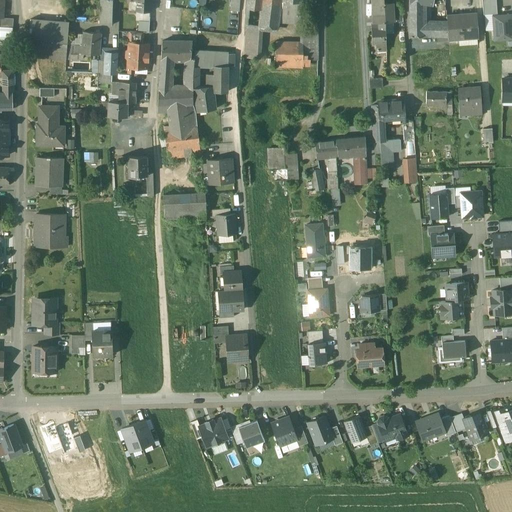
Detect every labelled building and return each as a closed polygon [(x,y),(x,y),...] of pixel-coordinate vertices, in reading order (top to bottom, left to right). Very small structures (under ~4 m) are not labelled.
[(113,0),(100,0),(100,24),(113,25),(113,0)] [(150,0),(133,0),(130,0),(130,11),(150,12),(150,0)] [(240,0),(231,0),(231,11),(239,11),(240,0)] [(247,0),(247,7),(261,9),(259,25),(259,26),(260,26),(278,28),(280,17),(282,17),(283,1),(283,0),(247,0)] [(372,0),(373,5),(372,5),(372,16),(384,15),(384,4),(383,0),(372,0)] [(481,0),(483,15),(497,14),(495,0),(481,0)] [(302,2),(283,1),(282,17),(300,19),(302,2)] [(419,3),(409,1),(409,21),(409,22),(423,22),(423,21),(423,11),(420,11),(419,3)] [(392,3),(384,4),(384,15),(393,14),(392,3)] [(465,15),(453,16),(454,29),(448,29),(448,35),(448,41),(478,39),(476,14),(465,15)] [(511,38),(511,14),(492,16),(495,40),(511,38)] [(69,22),(30,19),(29,40),(30,40),(67,43),(69,22)] [(150,22),(139,21),(138,32),(143,32),(149,33),(150,22)] [(427,21),(423,21),(423,22),(423,32),(425,32),(425,36),(436,36),(439,36),(439,31),(438,21),(427,21)] [(447,21),(438,21),(439,31),(448,30),(448,29),(447,21)] [(423,22),(409,22),(411,36),(422,36),(423,32),(423,22)] [(259,25),(247,24),(245,57),(258,58),(260,26),(259,26),(259,25)] [(385,26),(371,26),(372,44),(379,44),(385,44),(385,26)] [(312,29),(303,29),(303,43),(303,60),(318,59),(318,35),(312,35),(312,29)] [(138,32),(129,31),(129,43),(142,44),(143,32),(138,32)] [(100,33),(83,32),(83,44),(77,44),(77,53),(83,53),(98,54),(100,33)] [(67,43),(30,40),(28,57),(66,60),(66,58),(67,44),(67,43)] [(192,41),(162,41),(161,59),(171,60),(186,60),(191,60),(191,57),(192,41)] [(303,43),(277,42),(275,66),(302,68),(303,60),(303,43)] [(129,43),(128,43),(128,50),(126,52),(125,57),(127,60),(127,67),(144,68),(147,65),(148,47),(145,44),(142,44),(129,43)] [(77,44),(67,44),(66,58),(83,59),(83,53),(77,53),(77,44)] [(228,52),(195,50),(194,58),(193,67),(199,67),(214,68),(214,67),(228,67),(228,66),(228,53),(228,52)] [(108,52),(105,52),(105,62),(104,73),(112,73),(116,74),(117,53),(108,52)] [(191,57),(191,60),(186,60),(185,88),(193,88),(194,88),(199,88),(199,67),(193,67),(194,58),(191,57)] [(171,60),(161,59),(159,88),(171,88),(171,60)] [(228,67),(214,67),(214,68),(214,86),(215,92),(227,91),(228,67)] [(104,73),(98,73),(98,77),(98,83),(112,84),(112,73),(104,73)] [(98,77),(77,76),(77,86),(98,87),(98,83),(98,77)] [(13,78),(4,78),(4,92),(13,92),(13,78)] [(382,78),(369,79),(370,88),(383,88),(382,78)] [(511,79),(503,79),(502,101),(511,101),(511,79)] [(136,83),(114,82),(114,90),(113,90),(113,95),(118,95),(118,101),(118,102),(128,102),(128,103),(135,103),(136,83)] [(199,88),(194,88),(197,111),(216,108),(215,92),(214,86),(199,88)] [(480,86),(471,87),(471,88),(459,89),(460,115),(482,113),(480,86)] [(54,88),(39,87),(39,96),(54,97),(54,88)] [(171,88),(159,88),(158,106),(169,105),(193,104),(193,88),(185,88),(171,88)] [(0,109),(13,109),(13,92),(4,92),(0,92),(0,109)] [(446,92),(426,92),(426,104),(446,104),(446,92)] [(402,100),(377,102),(378,105),(379,120),(384,119),(402,118),(404,118),(402,100)] [(118,101),(109,101),(108,116),(124,117),(127,117),(128,103),(128,102),(118,102),(118,101)] [(193,104),(169,105),(172,129),(175,149),(200,146),(196,113),(193,104)] [(378,105),(371,105),(374,142),(384,141),(384,140),(383,126),(384,126),(384,123),(384,119),(379,120),(378,105)] [(50,106),(39,106),(39,123),(37,123),(36,144),(64,145),(64,126),(58,126),(58,109),(49,109),(50,106)] [(1,120),(0,120),(0,138),(6,138),(6,131),(8,131),(9,121),(1,121),(1,120)] [(402,122),(403,140),(405,139),(409,139),(414,138),(413,121),(402,122)] [(491,128),(483,129),(484,142),(492,141),(491,128)] [(172,129),(165,130),(167,150),(175,149),(172,129)] [(364,136),(336,139),(336,140),(338,154),(353,152),(365,150),(364,136)] [(6,138),(0,138),(0,156),(1,156),(1,155),(8,155),(8,145),(6,145),(6,138)] [(384,141),(374,142),(374,154),(375,154),(375,153),(381,153),(382,167),(388,166),(387,147),(400,146),(399,139),(384,140),(384,141)] [(336,140),(315,143),(316,158),(327,156),(336,155),(338,154),(336,140)] [(200,146),(175,149),(175,152),(178,153),(179,157),(201,154),(200,146)] [(400,146),(387,147),(388,166),(393,166),(392,151),(400,151),(400,146)] [(284,148),(268,149),(269,169),(285,167),(284,155),(284,148)] [(175,149),(167,150),(168,158),(179,157),(178,153),(175,152),(175,149)] [(365,150),(353,152),(354,175),(354,185),(367,184),(365,150)] [(97,153),(84,153),(85,161),(98,160),(97,153)] [(296,154),(284,155),(285,167),(287,167),(288,180),(298,179),(297,166),(296,154)] [(327,156),(328,180),(337,179),(336,155),(327,156)] [(146,156),(128,156),(129,177),(139,176),(146,175),(147,175),(147,173),(146,156)] [(47,157),(46,157),(37,157),(36,185),(50,186),(62,186),(63,158),(51,158),(50,157),(47,157)] [(231,158),(208,160),(208,163),(209,176),(215,176),(216,184),(233,182),(231,158)] [(410,159),(403,159),(405,182),(412,182),(410,159)] [(314,170),(311,171),(313,191),(314,191),(322,190),(319,169),(314,170)] [(387,170),(380,170),(381,187),(388,187),(387,170)] [(337,179),(328,180),(329,189),(337,188),(337,179)] [(447,204),(455,203),(455,196),(454,188),(446,188),(446,193),(447,193),(447,204)] [(481,192),(460,193),(460,195),(461,207),(461,218),(482,216),(481,192)] [(204,193),(163,195),(165,220),(206,217),(204,193)] [(431,218),(448,217),(447,204),(447,193),(446,193),(430,194),(431,218)] [(375,216),(368,213),(365,222),(372,225),(375,216)] [(65,214),(36,214),(35,246),(64,246),(65,214)] [(230,214),(217,215),(217,216),(218,234),(232,233),(236,233),(234,214),(230,214)] [(511,220),(498,221),(499,232),(511,231),(511,220)] [(305,224),(308,257),(324,256),(321,223),(305,224)] [(444,225),(428,226),(428,234),(431,234),(444,233),(444,225)] [(511,231),(499,232),(492,233),(493,257),(511,256),(511,231)] [(444,233),(431,234),(432,257),(455,256),(454,232),(444,233)] [(232,233),(218,234),(219,239),(222,242),(233,241),(232,233)] [(233,265),(219,266),(220,273),(223,273),(223,272),(234,271),(233,265)] [(234,271),(223,272),(223,273),(224,290),(241,289),(240,271),(234,271)] [(511,276),(500,278),(500,290),(511,289),(511,276)] [(321,277),(308,279),(309,290),(322,289),(321,277)] [(467,299),(466,283),(445,284),(447,301),(461,300),(467,299)] [(241,289),(224,290),(218,291),(220,310),(220,311),(233,310),(243,309),(241,289)] [(309,290),(308,290),(310,316),(328,315),(326,289),(322,289),(309,290)] [(494,314),(511,312),(511,289),(500,290),(493,290),(493,298),(490,299),(491,306),(493,306),(494,314)] [(385,293),(378,294),(380,310),(387,309),(385,293)] [(378,294),(362,295),(359,298),(360,311),(380,310),(378,294)] [(49,300),(34,299),(33,320),(40,321),(43,324),(45,324),(55,324),(55,322),(55,311),(54,309),(54,304),(56,302),(56,299),(54,297),(51,297),(49,300)] [(441,318),(462,316),(461,300),(447,301),(440,301),(441,318)] [(111,321),(93,322),(93,330),(111,329),(111,321)] [(55,324),(45,324),(45,334),(58,334),(59,322),(55,322),(55,324)] [(93,322),(84,322),(84,334),(85,339),(92,339),(91,330),(93,330),(93,322)] [(227,325),(213,326),(213,333),(228,332),(227,325)] [(511,327),(501,328),(502,340),(511,339),(511,327)] [(483,328),(483,336),(497,336),(497,328),(483,328)] [(93,330),(91,330),(92,339),(92,355),(112,355),(111,329),(93,330)] [(322,330),(307,331),(308,343),(323,342),(322,330)] [(84,334),(71,334),(71,346),(78,347),(85,347),(85,339),(84,334)] [(245,334),(226,335),(227,352),(236,351),(237,360),(247,359),(245,334)] [(491,362),(511,360),(511,339),(502,340),(489,341),(491,362)] [(453,341),(441,342),(442,347),(442,356),(461,355),(465,354),(464,340),(453,341)] [(308,343),(307,343),(308,355),(307,355),(307,357),(308,357),(309,364),(327,363),(325,342),(323,342),(308,343)] [(57,347),(33,346),(32,371),(56,371),(57,347)] [(461,355),(442,356),(442,347),(438,348),(439,362),(461,360),(461,355)] [(360,350),(356,350),(357,365),(366,364),(367,366),(381,365),(384,362),(383,358),(382,357),(381,348),(373,349),(360,350)] [(495,409),(486,413),(491,426),(499,423),(495,412),(495,411),(495,409)] [(511,409),(504,412),(503,409),(495,411),(495,412),(499,423),(505,437),(511,434),(511,409)] [(461,412),(450,417),(455,432),(466,428),(463,418),(461,412)] [(463,418),(466,428),(470,439),(478,436),(479,437),(480,436),(479,435),(487,432),(480,412),(463,418)] [(439,413),(415,422),(422,440),(445,431),(441,419),(439,413)] [(399,414),(388,418),(387,417),(383,415),(379,417),(377,421),(384,439),(385,440),(396,436),(397,437),(400,439),(405,438),(407,434),(399,414)] [(359,415),(343,421),(351,442),(366,436),(367,436),(364,428),(359,415)] [(455,432),(450,417),(449,415),(441,419),(445,431),(447,435),(455,432)] [(324,416),(307,422),(316,444),(332,438),(329,428),(324,416)] [(288,417),(271,423),(280,445),(296,439),(296,438),(293,429),(288,417)] [(221,420),(226,432),(231,429),(227,418),(221,420)] [(221,420),(221,419),(213,421),(213,419),(205,422),(206,424),(199,426),(203,436),(206,446),(213,443),(214,446),(222,443),(221,440),(228,438),(226,432),(221,420)] [(144,420),(133,424),(142,446),(153,442),(144,420)] [(196,439),(203,436),(199,426),(197,420),(190,422),(196,439)] [(264,441),(257,421),(239,427),(243,439),(246,447),(264,441)] [(378,422),(371,425),(378,442),(384,439),(378,422)] [(7,451),(22,445),(13,423),(0,427),(0,434),(3,441),(7,451)] [(130,450),(142,446),(133,424),(122,428),(130,450)] [(236,442),(243,439),(239,427),(238,425),(231,428),(236,442)] [(336,425),(329,428),(332,438),(335,445),(343,442),(336,425)] [(371,425),(364,428),(367,436),(366,436),(370,445),(378,442),(371,425)] [(308,442),(301,426),(293,429),(296,438),(296,439),(299,446),(308,442)]
